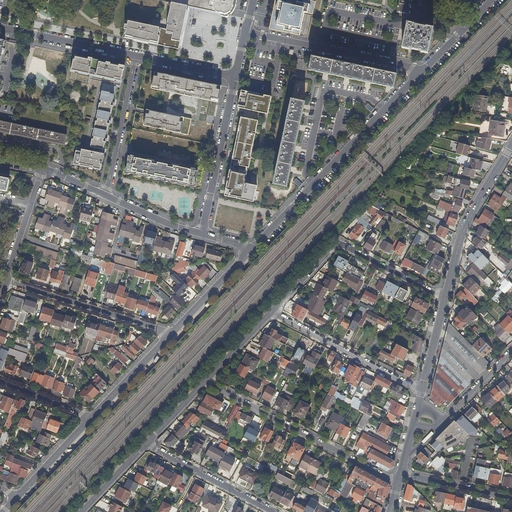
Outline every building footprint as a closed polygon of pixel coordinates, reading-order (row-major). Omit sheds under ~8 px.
[(213,8),(214,0),(171,0),(171,3),(216,12),(213,8)] [(235,0),(214,0),(213,8),(216,12),(222,15),(228,15),(233,12),(235,0)] [(297,1),(297,0),(286,0),(286,3),(275,0),(268,29),(296,35),(302,8),(302,6),(302,5),(301,4),(301,3),(300,2),(297,1)] [(312,14),(315,1),(308,0),(302,0),(302,3),(303,3),(302,8),(296,35),(299,36),(299,35),(304,12),(312,14)] [(399,0),(397,12),(409,14),(410,8),(413,8),(414,5),(411,4),(411,0),(399,0)] [(178,50),(189,9),(171,5),(165,30),(125,21),(121,37),(178,50)] [(401,47),(427,53),(432,28),(407,23),(401,47)] [(121,81),(124,66),(75,55),(71,70),(84,73),(121,81)] [(396,75),(364,68),(334,61),(311,56),(308,70),(354,80),(393,88),(396,75)] [(213,125),(222,86),(181,78),(154,72),(151,87),(158,88),(157,90),(166,92),(169,92),(209,101),(205,123),(213,125)] [(294,82),(296,90),(303,89),(302,81),(294,82)] [(114,93),(115,87),(103,84),(101,91),(114,93)] [(237,108),(267,114),(271,97),(241,90),(237,108)] [(101,149),(108,118),(114,93),(101,91),(92,128),(88,147),(93,148),(97,149),(101,149)] [(488,97),(477,95),(475,110),(485,111),(488,97)] [(287,186),(295,147),(305,102),(291,99),(285,126),(284,134),(283,139),(273,184),(287,186)] [(180,133),(184,117),(165,113),(162,113),(146,109),(143,126),(180,133)] [(226,196),(242,118),(241,117),(224,196),(226,196)] [(253,202),(257,186),(244,183),(250,159),(248,159),(248,156),(250,157),(255,134),(253,134),(253,132),(255,132),(258,121),(242,118),(226,196),(253,202)] [(11,124),(0,121),(0,131),(64,145),(66,135),(11,124)] [(504,123),(491,121),(489,134),(502,136),(504,123)] [(492,139),(478,137),(475,147),(488,151),(492,139)] [(470,145),(460,143),(457,154),(467,157),(468,152),(469,149),(470,145)] [(98,169),(102,153),(96,152),(93,151),(76,148),(73,164),(98,169)] [(146,158),(130,155),(127,172),(192,185),(195,170),(146,160),(146,158)] [(196,168),(146,158),(146,160),(195,170),(196,168)] [(483,161),(472,158),(469,168),(475,170),(480,171),(483,161)] [(469,168),(465,167),(463,175),(473,178),(475,170),(469,168)] [(0,178),(0,190),(7,192),(9,180),(0,178)] [(298,186),(301,184),(296,178),(293,181),(298,186)] [(457,179),(455,178),(454,185),(456,185),(467,188),(469,189),(470,183),(467,182),(468,181),(457,178),(457,179)] [(467,188),(456,185),(452,196),(465,199),(467,188)] [(450,198),(451,192),(434,188),(432,198),(437,200),(439,195),(450,198)] [(71,210),(75,200),(61,195),(62,193),(49,189),(45,200),(49,201),(47,206),(53,208),(55,203),(58,204),(58,206),(61,207),(60,212),(66,214),(68,209),(71,210)] [(511,195),(505,191),(504,191),(502,195),(506,198),(507,198),(511,201),(511,199),(511,195)] [(494,194),(491,199),(501,205),(506,198),(502,195),(500,198),(494,194)] [(440,201),(438,207),(444,209),(448,211),(458,215),(459,215),(460,213),(458,212),(463,200),(455,198),(452,205),(440,201)] [(501,205),(491,199),(487,205),(497,211),(501,205)] [(373,216),(377,209),(370,205),(366,211),(373,216)] [(92,213),(93,210),(82,207),(82,211),(79,219),(90,222),(92,213)] [(387,213),(379,209),(369,223),(372,226),(378,217),(381,219),(383,215),(385,216),(387,213)] [(494,214),(485,209),(479,219),(483,221),(480,225),(484,227),(486,224),(492,228),(499,218),(493,215),(494,214)] [(445,216),(449,218),(447,223),(447,224),(454,226),(458,215),(448,211),(445,216)] [(105,253),(111,254),(112,248),(107,247),(108,243),(106,243),(107,239),(112,240),(114,234),(109,232),(111,225),(116,226),(118,220),(113,219),(114,214),(103,212),(96,240),(98,240),(94,254),(104,257),(105,253)] [(48,222),(50,216),(44,214),(42,219),(38,218),(35,228),(48,233),(49,232),(63,236),(62,238),(69,240),(74,225),(71,224),(69,229),(66,228),(66,226),(62,225),(64,220),(58,217),(56,222),(53,221),(52,223),(48,222)] [(429,215),(427,219),(441,225),(443,221),(429,215)] [(393,216),(391,219),(407,227),(409,224),(393,216)] [(386,221),(383,219),(378,227),(382,229),(386,221)] [(139,243),(143,228),(140,227),(139,232),(135,231),(135,229),(131,228),(132,223),(127,222),(125,226),(121,225),(119,235),(133,240),(132,241),(139,243)] [(407,227),(407,228),(418,233),(419,230),(409,224),(407,227)] [(449,229),(441,225),(437,234),(447,239),(448,235),(447,234),(449,229)] [(478,229),(475,234),(477,235),(478,236),(484,227),(480,225),(478,229)] [(490,231),(484,227),(478,236),(484,240),(490,231)] [(349,235),(356,241),(357,240),(361,235),(361,234),(358,232),(354,229),(349,235)] [(156,237),(157,237),(152,236),(146,234),(143,245),(153,248),(156,237)] [(477,235),(471,243),(478,250),(479,251),(487,242),(484,240),(478,236),(477,235)] [(390,249),(394,251),(398,243),(395,242),(392,246),(382,240),(384,237),(382,236),(380,240),(377,247),(389,253),(390,249)] [(162,239),(156,237),(153,248),(152,251),(171,256),(174,242),(169,240),(168,244),(162,242),(162,239)] [(375,239),(371,237),(365,246),(371,250),(375,244),(372,242),(375,239)] [(442,246),(432,241),(431,241),(426,250),(436,255),(437,255),(442,246)] [(182,255),(185,243),(180,242),(177,256),(180,257),(181,255),(182,255)] [(394,251),(394,252),(401,255),(406,246),(399,242),(398,243),(394,251)] [(27,252),(39,255),(51,260),(56,261),(59,253),(50,251),(29,244),(27,252)] [(205,248),(194,245),(191,254),(203,257),(205,248)] [(223,253),(208,249),(206,258),(221,262),(223,253)] [(471,252),(467,256),(469,259),(470,259),(475,265),(480,269),(489,261),(479,251),(478,250),(473,254),(471,252)] [(499,256),(497,258),(507,265),(508,263),(511,265),(511,258),(509,261),(501,253),(499,256)] [(87,263),(91,264),(91,261),(92,258),(82,255),(81,259),(87,261),(87,263)] [(444,261),(445,260),(437,255),(436,255),(433,261),(432,260),(431,262),(432,262),(428,270),(436,274),(443,260),(444,261)] [(125,267),(136,270),(138,262),(115,256),(113,264),(114,264),(125,267)] [(346,265),(348,262),(339,257),(335,266),(343,271),(344,269),(346,265)] [(405,258),(403,262),(423,272),(425,268),(405,258)] [(470,259),(469,259),(466,262),(470,266),(465,271),(468,274),(471,272),(472,273),(477,278),(479,276),(483,280),(483,281),(487,284),(491,280),(480,269),(475,265),(470,259)] [(29,275),(33,264),(23,261),(20,272),(29,275)] [(114,264),(113,264),(103,261),(102,265),(106,267),(106,265),(108,265),(106,271),(111,273),(114,264)] [(53,270),(52,272),(53,273),(50,281),(56,283),(59,274),(54,272),(55,270),(58,271),(60,266),(55,264),(53,270)] [(203,281),(214,270),(207,264),(197,275),(201,278),(203,281)] [(362,275),(363,273),(351,266),(350,270),(358,275),(359,274),(362,275)] [(134,276),(136,270),(125,267),(124,270),(130,272),(130,275),(134,276)] [(46,281),(49,271),(39,269),(36,278),(46,281)] [(85,284),(95,287),(99,275),(89,272),(85,284)] [(188,287),(190,289),(194,285),(195,286),(198,283),(197,282),(201,278),(197,275),(194,272),(186,280),(182,276),(179,278),(181,280),(188,287)] [(355,291),(360,281),(361,279),(356,277),(348,273),(344,281),(349,284),(349,286),(353,288),(352,290),(355,291)] [(66,285),(68,279),(63,277),(60,288),(68,290),(69,286),(66,285)] [(328,277),(322,287),(328,289),(332,292),(337,282),(328,277)] [(74,278),(70,290),(78,293),(81,281),(74,278)] [(462,286),(465,288),(471,295),(480,287),(471,278),(462,286)] [(173,291),(179,297),(188,287),(181,280),(178,283),(180,285),(178,286),(175,284),(174,286),(175,287),(173,291)] [(382,291),(386,284),(380,280),(376,289),(382,292),(382,291)] [(355,291),(352,297),(355,298),(363,283),(360,281),(355,291)] [(400,289),(387,282),(386,284),(382,291),(395,298),(400,289)] [(114,300),(114,301),(123,304),(127,293),(124,292),(126,288),(119,285),(117,290),(114,300)] [(322,287),(319,285),(314,296),(320,299),(322,300),(328,289),(322,287)] [(107,287),(104,297),(114,300),(117,290),(107,287)] [(400,288),(400,289),(395,298),(403,303),(408,292),(400,288)] [(460,291),(456,296),(461,301),(462,299),(463,300),(466,297),(467,298),(468,298),(473,302),(476,300),(471,295),(465,288),(461,292),(460,291)] [(153,291),(152,294),(161,302),(160,303),(162,303),(163,300),(160,298),(153,291)] [(370,294),(369,293),(366,292),(362,297),(374,303),(377,297),(370,294)] [(160,298),(163,300),(167,304),(171,300),(163,294),(160,298)] [(125,304),(124,307),(133,310),(136,301),(129,298),(129,296),(128,296),(125,304)] [(178,310),(184,303),(176,296),(170,302),(178,310)] [(320,299),(314,296),(305,310),(311,313),(311,312),(317,315),(325,303),(319,299),(320,299)] [(22,310),(25,301),(11,297),(7,308),(19,312),(19,313),(21,314),(22,310)] [(333,311),(338,314),(341,309),(340,308),(341,305),(348,308),(350,304),(343,300),(344,299),(340,297),(335,307),(333,311)] [(351,302),(357,305),(359,302),(360,301),(355,298),(352,297),(349,301),(351,302)] [(424,313),(424,314),(429,305),(416,299),(412,307),(412,308),(424,313)] [(37,303),(25,300),(25,301),(22,310),(34,314),(37,303)] [(138,300),(136,308),(146,311),(148,305),(149,303),(138,300)] [(146,311),(146,312),(157,316),(160,308),(153,306),(148,305),(146,311)] [(338,314),(340,314),(341,312),(345,314),(348,308),(341,305),(340,308),(341,309),(338,314)] [(168,318),(175,311),(168,306),(162,313),(168,318)] [(310,319),(324,326),(327,321),(311,313),(305,310),(299,306),(296,313),(304,317),(305,316),(309,318),(310,319)] [(467,307),(458,315),(468,324),(468,325),(476,316),(467,307)] [(54,312),(43,308),(39,319),(51,323),(53,314),(54,312)] [(417,326),(424,313),(412,308),(406,320),(417,326)] [(362,317),(358,326),(362,328),(366,320),(367,318),(376,322),(379,317),(376,315),(375,316),(370,313),(370,312),(366,310),(362,317)] [(65,318),(53,314),(51,323),(50,324),(61,328),(62,327),(65,318)] [(358,326),(362,317),(356,314),(349,327),(356,330),(358,326)] [(73,331),(76,321),(71,319),(72,317),(65,315),(65,318),(62,327),(73,331)] [(464,328),(468,324),(458,315),(454,319),(454,320),(452,322),(452,323),(450,325),(457,331),(458,329),(459,329),(461,326),(464,328)] [(511,318),(509,315),(503,321),(503,328),(509,333),(511,330),(511,318)] [(379,317),(376,322),(379,324),(377,327),(378,329),(389,335),(394,325),(383,319),(379,317)] [(15,321),(11,320),(3,318),(0,327),(0,328),(7,331),(8,326),(13,328),(15,321)] [(341,322),(339,325),(344,327),(347,328),(350,322),(343,318),(341,322)] [(86,334),(96,337),(97,335),(99,327),(93,325),(88,323),(85,333),(86,334)] [(469,385),(490,364),(482,357),(472,346),(467,341),(464,338),(457,331),(450,325),(448,323),(445,336),(439,359),(430,397),(440,407),(443,404),(446,407),(469,385)] [(109,329),(100,326),(99,327),(97,335),(106,338),(109,329)] [(27,340),(32,342),(36,328),(32,327),(27,340)] [(348,329),(343,339),(349,342),(354,332),(348,329)] [(275,340),(279,342),(282,337),(277,335),(277,334),(276,333),(277,332),(272,330),(268,337),(275,340)] [(118,332),(113,331),(110,340),(110,342),(115,343),(118,332)] [(494,334),(502,342),(504,340),(504,339),(497,332),(494,334)] [(265,335),(259,346),(264,348),(269,351),(275,340),(268,337),(265,335)] [(140,336),(134,343),(140,349),(146,342),(140,336)] [(423,340),(416,336),(414,342),(415,342),(414,345),(413,345),(413,348),(412,353),(420,354),(423,340)] [(482,357),(491,348),(481,338),(472,346),(482,357)] [(134,343),(129,349),(134,354),(135,354),(140,349),(134,343)] [(75,357),(77,357),(78,354),(72,352),(74,346),(69,344),(67,351),(66,351),(66,353),(75,357)] [(66,353),(66,351),(67,348),(56,345),(54,349),(66,353)] [(129,349),(124,345),(119,346),(131,358),(134,354),(129,349)] [(395,357),(403,361),(408,351),(397,345),(392,356),(395,357)] [(10,348),(4,347),(0,356),(0,368),(2,369),(8,353),(10,348)] [(305,352),(297,347),(292,357),(300,362),(305,352)] [(21,357),(23,353),(10,349),(10,348),(8,353),(21,357)] [(126,362),(112,348),(107,349),(117,358),(120,361),(123,364),(126,362)] [(264,348),(258,358),(267,362),(272,352),(269,351),(264,348)] [(117,358),(107,349),(104,350),(115,360),(117,358)] [(318,352),(315,350),(311,358),(307,356),(303,363),(315,369),(322,356),(317,354),(318,352)] [(381,350),(378,356),(384,359),(385,357),(392,361),(395,357),(392,356),(381,350)] [(333,360),(336,354),(332,351),(327,360),(332,362),(333,360)] [(242,365),(252,371),(254,372),(259,362),(246,355),(244,358),(245,359),(242,365)] [(289,364),(290,362),(283,358),(281,357),(275,367),(277,368),(278,368),(281,363),(287,367),(289,364)] [(336,361),(333,360),(332,362),(329,369),(331,370),(338,374),(342,365),(340,364),(340,363),(336,361)] [(122,367),(121,366),(118,363),(113,368),(112,366),(108,370),(114,375),(122,367)] [(297,368),(289,364),(287,367),(285,372),(290,374),(291,374),(293,376),(297,368)] [(352,383),(360,369),(353,365),(350,364),(344,376),(347,377),(345,380),(352,383)] [(242,365),(241,365),(236,373),(244,377),(246,375),(249,377),(252,371),(242,365)] [(408,365),(403,374),(409,378),(414,368),(408,365)] [(15,374),(18,367),(13,366),(12,368),(7,366),(5,371),(15,374)] [(33,372),(34,370),(23,366),(20,374),(31,378),(33,372)] [(278,368),(277,368),(275,372),(282,375),(284,376),(288,379),(291,374),(290,374),(285,372),(278,368)] [(364,369),(362,368),(352,386),(355,387),(358,381),(360,382),(364,373),(362,372),(364,369)] [(41,385),(44,377),(33,372),(31,378),(30,381),(41,385)] [(41,385),(52,390),(52,389),(54,384),(53,383),(54,379),(45,375),(44,377),(41,385)] [(378,375),(374,382),(388,389),(391,382),(378,375)] [(99,377),(95,381),(92,385),(99,392),(107,384),(99,377)] [(371,388),(374,382),(364,377),(359,387),(369,392),(371,389),(371,388)] [(270,381),(265,378),(262,384),(267,386),(270,381)] [(56,380),(54,384),(52,389),(61,393),(64,384),(56,380)] [(249,380),(245,389),(256,395),(261,387),(249,380)] [(503,381),(497,386),(504,395),(510,389),(503,381)] [(92,385),(91,384),(89,386),(91,388),(87,392),(85,390),(80,395),(89,403),(99,392),(92,385)] [(328,394),(330,390),(320,385),(318,389),(323,392),(328,394)] [(402,388),(398,386),(396,388),(393,387),(390,392),(401,398),(403,392),(401,391),(402,388)] [(496,402),(504,395),(497,386),(489,393),(496,401),(496,402)] [(72,399),(75,390),(67,387),(63,395),(72,399)] [(267,387),(262,397),(270,401),(276,391),(267,387)] [(336,390),(331,388),(330,390),(328,394),(333,397),(336,390)] [(488,392),(480,400),(489,409),(496,401),(489,393),(488,392)] [(295,400),(281,393),(276,404),(280,406),(281,407),(290,411),(293,405),(295,400)] [(336,399),(333,397),(328,394),(326,397),(326,398),(329,400),(328,402),(325,401),(322,406),(330,411),(336,399)] [(0,403),(0,409),(4,411),(5,409),(5,407),(7,404),(11,405),(14,400),(3,396),(0,403)] [(214,408),(219,411),(223,404),(207,396),(203,403),(214,408)] [(394,402),(394,401),(391,399),(389,401),(393,403),(393,404),(396,405),(393,411),(390,410),(388,413),(396,417),(399,418),(401,413),(403,414),(405,410),(403,409),(404,407),(394,402)] [(14,400),(4,425),(9,427),(11,421),(10,420),(15,408),(21,410),(25,401),(21,400),(20,403),(14,400)] [(359,411),(364,413),(367,415),(369,411),(366,409),(369,403),(364,400),(359,411)] [(214,408),(203,403),(202,402),(198,410),(210,416),(214,408)] [(304,415),(309,407),(300,402),(294,414),(299,416),(303,416),(303,415),(304,415)] [(481,416),(472,407),(465,415),(471,421),(473,418),(476,421),(481,416)] [(27,418),(32,419),(35,411),(36,410),(31,408),(27,418)] [(32,419),(32,421),(43,425),(46,418),(47,416),(35,411),(32,419)] [(252,418),(238,411),(235,416),(234,419),(247,426),(248,423),(250,423),(252,418)] [(201,418),(191,413),(188,417),(186,416),(185,418),(186,419),(181,424),(187,430),(190,427),(190,426),(189,424),(191,422),(192,422),(193,421),(195,424),(201,418)] [(312,413),(307,422),(309,422),(308,424),(310,425),(311,424),(312,424),(316,415),(312,413)] [(337,431),(340,424),(344,418),(335,413),(331,420),(330,420),(326,426),(329,428),(330,427),(337,431)] [(362,418),(357,427),(364,430),(371,417),(367,415),(364,413),(362,418)] [(394,421),(396,417),(388,413),(386,417),(394,421)] [(234,419),(235,416),(231,414),(227,421),(230,422),(232,423),(234,419)] [(500,421),(493,414),(487,419),(494,426),(500,421)] [(436,440),(431,445),(439,454),(444,448),(446,450),(461,441),(465,442),(467,433),(477,435),(478,430),(462,415),(456,422),(455,420),(436,440)] [(27,429),(30,421),(21,418),(18,426),(27,429)] [(46,430),(52,432),(53,431),(57,432),(60,424),(50,420),(46,430)] [(227,432),(218,427),(205,420),(201,427),(224,438),(227,432)] [(387,438),(392,428),(382,423),(377,433),(387,438)] [(187,430),(181,424),(177,429),(176,428),(175,429),(176,430),(171,435),(179,441),(192,428),(190,427),(187,430)] [(337,431),(336,433),(345,438),(350,429),(340,424),(337,431)] [(260,432),(249,426),(244,436),(255,442),(260,432)] [(268,441),(273,432),(265,428),(260,438),(264,440),(264,439),(268,441)] [(510,432),(507,429),(502,434),(506,437),(510,432)] [(39,434),(36,442),(45,446),(47,441),(48,438),(50,439),(51,435),(45,432),(43,436),(39,434)] [(382,464),(380,467),(387,471),(389,468),(393,467),(394,461),(386,457),(390,448),(363,433),(358,443),(357,443),(356,447),(363,450),(365,446),(367,447),(365,451),(364,453),(369,455),(368,457),(382,464)] [(179,441),(171,435),(163,443),(172,448),(179,441)] [(282,449),(286,441),(281,439),(282,438),(278,435),(273,445),(282,449)] [(198,455),(205,442),(197,438),(191,451),(198,455)] [(236,449),(241,451),(246,441),(242,439),(236,449)] [(301,446),(300,445),(298,444),(297,444),(294,442),(288,455),(293,457),(299,460),(305,448),(301,446)] [(35,458),(40,450),(34,447),(30,445),(26,453),(35,458)] [(210,446),(206,455),(221,463),(224,456),(225,454),(210,446)] [(508,459),(509,454),(502,446),(502,449),(499,449),(497,457),(508,459)] [(431,453),(425,448),(423,450),(429,455),(430,456),(432,454),(431,453)] [(429,455),(423,450),(420,452),(428,459),(431,457),(430,456),(429,455)] [(441,457),(435,451),(432,454),(430,456),(431,457),(434,460),(431,462),(442,472),(443,467),(445,460),(441,457)] [(428,459),(420,452),(416,457),(418,459),(415,462),(421,467),(424,463),(428,459)] [(307,471),(313,459),(305,455),(299,466),(307,471)] [(221,463),(219,466),(229,471),(234,462),(224,456),(221,463)] [(428,459),(424,463),(427,466),(431,462),(434,460),(431,457),(428,459)] [(317,472),(321,464),(313,459),(307,471),(316,475),(317,472)] [(19,466),(30,470),(32,465),(21,461),(19,466)] [(19,476),(24,478),(27,471),(19,468),(19,466),(17,465),(13,463),(10,473),(19,476)] [(154,465),(150,464),(147,470),(155,474),(155,476),(159,478),(163,470),(164,469),(165,467),(160,465),(159,466),(154,464),(154,465)] [(484,468),(475,466),(473,476),(487,480),(489,474),(490,470),(490,469),(484,468)] [(384,498),(387,498),(390,487),(388,485),(355,467),(355,468),(347,482),(352,484),(353,485),(366,491),(370,494),(368,496),(368,497),(383,505),(384,498)] [(254,485),(258,476),(244,468),(239,478),(254,485)] [(490,469),(490,470),(489,474),(490,474),(490,478),(488,483),(498,485),(500,474),(504,475),(505,470),(506,468),(502,468),(501,471),(490,468),(490,469)] [(16,484),(19,476),(10,473),(1,470),(1,471),(10,474),(9,476),(5,474),(3,480),(7,482),(7,481),(16,484)] [(159,478),(158,481),(168,486),(168,485),(173,475),(163,470),(159,478)] [(504,475),(504,478),(505,478),(503,486),(511,488),(511,479),(506,478),(508,471),(505,470),(504,475)] [(278,473),(275,471),(274,471),(271,477),(275,480),(276,478),(288,485),(291,480),(278,473)] [(322,475),(317,472),(316,475),(309,489),(312,490),(313,488),(311,487),(315,479),(319,481),(320,479),(322,475)] [(147,478),(138,473),(133,481),(142,486),(147,478)] [(173,475),(168,485),(177,489),(183,478),(174,474),(173,475)] [(128,479),(124,487),(133,493),(138,485),(128,479)] [(311,487),(313,488),(325,494),(326,492),(325,492),(329,484),(320,479),(319,481),(315,479),(311,487)] [(342,492),(340,495),(346,498),(353,485),(352,484),(347,482),(346,485),(342,492)] [(342,492),(346,485),(343,483),(339,491),(337,490),(336,492),(334,491),(331,489),(328,494),(335,497),(333,501),(336,503),(337,502),(340,495),(342,492)] [(197,503),(204,490),(195,485),(188,498),(197,503)] [(411,485),(408,485),(404,499),(411,502),(414,488),(411,485)] [(312,495),(314,492),(312,490),(309,489),(303,486),(301,490),(312,495)] [(269,497),(280,503),(285,493),(275,487),(269,497)] [(126,502),(130,494),(120,488),(115,496),(126,502)] [(362,497),(365,493),(356,488),(352,497),(362,502),(364,498),(362,497)] [(444,504),(446,495),(436,492),(434,502),(444,504)] [(285,493),(280,503),(288,507),(294,497),(285,493)] [(455,499),(456,497),(446,495),(444,504),(454,506),(455,499)] [(203,506),(209,509),(214,499),(208,496),(203,506)] [(313,511),(319,502),(310,498),(307,505),(303,511),(313,511)] [(214,499),(209,509),(214,511),(217,511),(222,503),(214,499)] [(464,501),(455,499),(454,506),(453,509),(462,511),(464,501)] [(119,511),(122,508),(112,502),(110,507),(111,508),(109,511),(111,511),(119,511)] [(168,511),(172,507),(163,503),(158,511),(168,511)] [(293,508),(301,511),(303,511),(307,505),(305,504),(303,507),(296,503),(293,508)] [(371,511),(380,511),(382,507),(374,503),(370,511),(371,511)]
